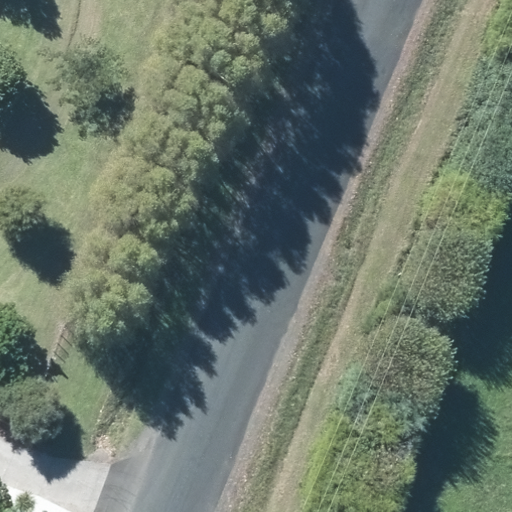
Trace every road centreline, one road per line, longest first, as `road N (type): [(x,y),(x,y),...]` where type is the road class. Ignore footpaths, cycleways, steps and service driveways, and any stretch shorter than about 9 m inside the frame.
road 1 (unclassified): [(159,511),(376,0)]
road 2 (unknown): [(165,499),(0,420)]
